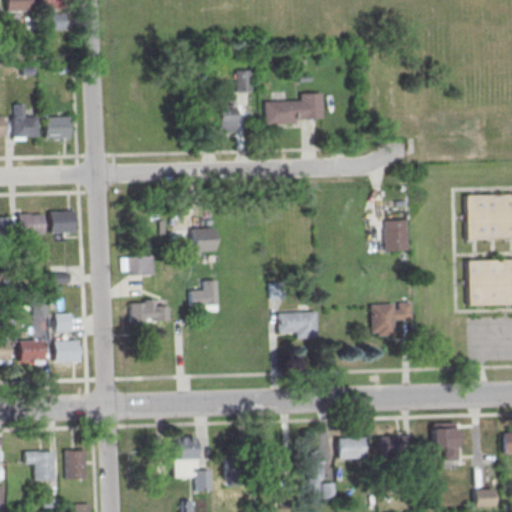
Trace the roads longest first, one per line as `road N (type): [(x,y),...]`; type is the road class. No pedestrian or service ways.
road 1 (residential): [(85,0),(107,511)]
road 2 (tertiary): [(511,393),(0,409)]
road 3 (residential): [(409,143),(359,166),(0,176)]
